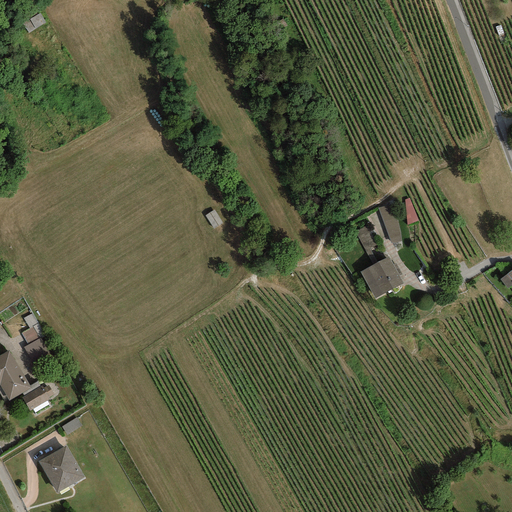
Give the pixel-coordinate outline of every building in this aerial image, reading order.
[(25,23),(29,31),(46,22),(41,14),(25,23)] [(409,198),(405,200),(407,225),(418,221),(409,198)] [(400,233),(394,204),(379,209),(390,243),(401,241),(400,233)] [(373,265),(377,263),(369,249),(376,245),(366,226),(355,231),(373,265)] [(373,265),(360,272),(374,298),(402,284),(388,257),(377,263),(373,265)] [(511,285),(511,280),(507,274),(500,279),(507,289),(511,285)] [(28,342),(39,336),(34,325),(22,331),(28,342)] [(33,362),(50,356),(43,337),(25,344),(33,362)] [(9,350),(0,355),(0,385),(3,384),(12,399),(32,388),(9,350)] [(68,447),(40,463),(57,493),(85,476),(68,447)]
